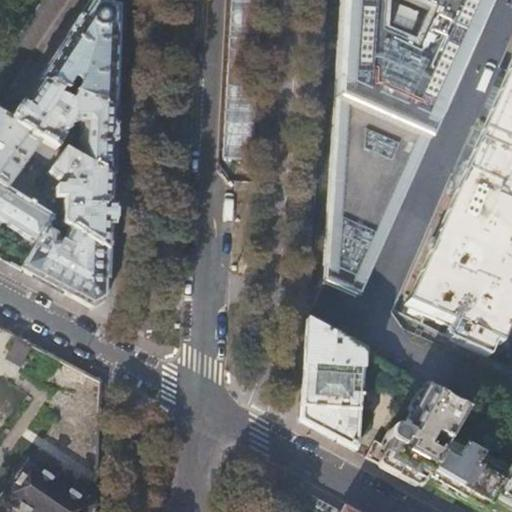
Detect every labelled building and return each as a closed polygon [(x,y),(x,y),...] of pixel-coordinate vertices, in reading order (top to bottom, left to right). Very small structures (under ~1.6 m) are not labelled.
[(339,0),(333,99),(322,281),(359,294),(427,142),(490,0),(339,0)] [(38,84),(64,93),(73,82),(79,86),(72,96),(112,112),(112,107),(114,56),(116,10),(92,2),(68,39),(38,84)] [(448,340),(488,357),(494,342),(500,345),(511,318),(511,317),(511,59),(507,70),(503,80),(494,76),(476,117),(485,121),(481,131),(405,304),(455,325),(448,340)] [(503,80),(507,70),(498,66),(494,76),(503,80)] [(72,96),(64,93),(38,84),(34,90),(11,124),(25,135),(109,180),(112,117),(112,112),(72,96)] [(0,186),(35,208),(41,198),(43,194),(29,185),(28,186),(14,177),(29,156),(51,172),(48,177),(61,184),(65,181),(65,188),(61,190),(61,197),(64,199),(63,226),(68,229),(106,253),(109,187),(109,180),(25,135),(11,124),(0,116),(0,186)] [(471,126),(481,131),(485,121),(476,117),(471,126)] [(0,186),(0,222),(35,243),(21,270),(47,284),(91,308),(104,301),(105,275),(106,253),(68,229),(59,243),(55,241),(54,236),(53,235),(55,231),(48,227),(52,219),(43,214),(35,208),(0,186)] [(41,198),(35,208),(43,214),(49,204),(41,198)] [(500,345),(498,350),(511,356),(511,354),(511,317),(511,318),(500,345)] [(335,441),(355,452),(356,449),(356,448),(361,354),(306,322),(302,372),(299,422),(327,437),(335,441)] [(30,348),(15,339),(5,359),(19,366),(30,348)] [(420,487),(452,432),(463,413),(422,389),(419,394),(413,395),(406,410),(407,416),(400,429),(398,427),(397,428),(393,428),(389,430),(387,433),(380,445),(375,442),(365,457),(370,460),(420,487)] [(511,467),(452,432),(420,487),(432,493),(443,500),(452,504),(455,497),(481,511),(483,511),(488,505),(511,467)] [(24,461),(1,495),(26,511),(84,511),(89,505),(24,461)] [(511,511),(511,465),(511,467),(488,505),(500,511),(511,511)] [(340,511),(308,494),(295,502),(294,511),(340,511)]
